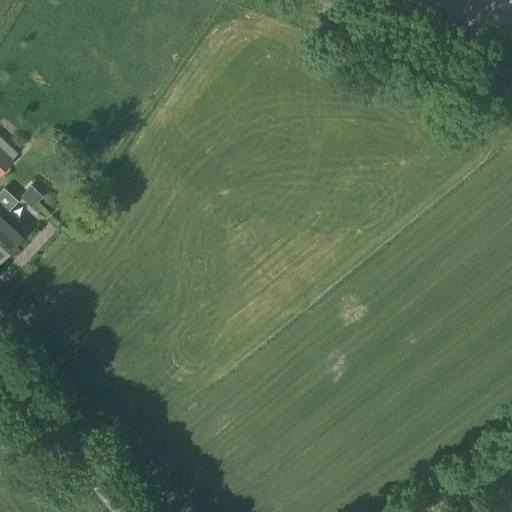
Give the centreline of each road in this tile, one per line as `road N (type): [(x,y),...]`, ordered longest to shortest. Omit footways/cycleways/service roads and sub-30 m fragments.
road 1 (unclassified): [(511,79),(291,0)]
road 2 (unclassified): [(122,511),(0,364)]
